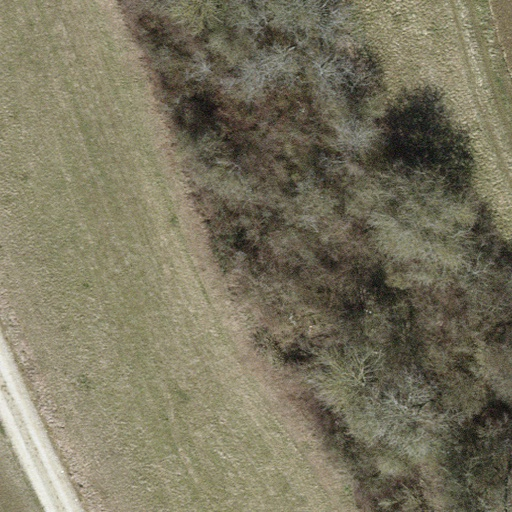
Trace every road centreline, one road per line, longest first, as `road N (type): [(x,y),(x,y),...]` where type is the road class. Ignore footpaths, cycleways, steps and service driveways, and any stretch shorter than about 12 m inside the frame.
road 1 (track): [(63,511),(0,364)]
road 2 (track): [(511,119),(453,0)]
